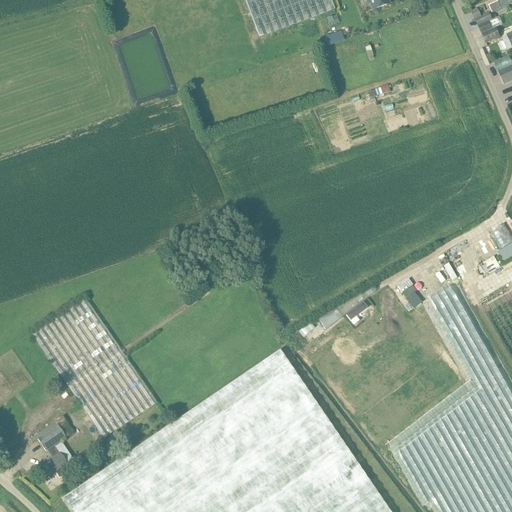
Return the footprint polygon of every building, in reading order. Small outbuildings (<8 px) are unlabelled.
[(243,0),(258,39),(334,11),(330,0),(243,0)] [(369,3),(372,10),(389,4),(387,0),(366,0),(368,4),(369,3)] [(489,7),(493,13),(502,9),(501,8),(511,2),(511,0),(497,0),(499,2),(489,7)] [(470,11),(477,25),(488,20),(489,21),(492,20),(489,13),(481,17),(477,8),(470,11)] [(477,25),(482,35),(493,30),(493,29),(489,22),(489,21),(488,20),(477,25)] [(315,40),(323,37),(318,22),(310,25),(315,40)] [(482,35),(486,44),(500,38),(496,28),(493,29),(493,30),(482,35)] [(502,40),(507,51),(511,48),(511,32),(507,34),(508,37),(502,40)] [(497,72),(503,86),(511,82),(511,65),(511,66),(511,63),(505,66),(506,68),(497,72)] [(493,229),(502,247),(511,242),(511,236),(506,223),(493,229)] [(460,250),(451,254),(456,266),(465,261),(460,250)] [(511,252),(510,250),(499,257),(503,264),(511,258),(511,252)] [(482,267),(485,273),(499,266),(496,259),(482,267)] [(475,300),(511,278),(511,261),(467,287),(475,300)] [(440,275),(442,278),(424,288),(428,296),(452,284),(451,281),(456,278),(451,269),(440,275)] [(305,346),(383,447),(469,381),(392,282),(381,289),(380,288),(375,291),(371,285),(311,322),(314,328),(321,323),(325,330),(305,346)] [(31,336),(103,439),(156,403),(85,299),(31,336)] [(393,511),(279,347),(115,460),(117,462),(63,498),(71,511),(393,511)] [(47,451),(51,458),(44,463),(53,476),(56,474),(59,479),(68,472),(65,468),(74,461),(62,443),(55,447),(55,446),(73,433),(63,417),(35,436),(46,452),(47,451)]
